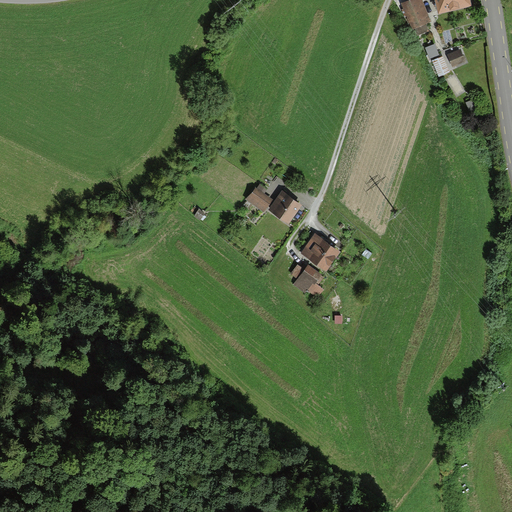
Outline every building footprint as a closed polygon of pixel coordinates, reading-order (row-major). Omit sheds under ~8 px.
[(431,21),(421,0),(409,0),(402,3),(412,29),(431,21)] [(434,0),(439,14),(472,6),(470,0),(434,0)] [(429,31),(426,24),(415,29),(418,35),(429,31)] [(435,44),(425,48),(429,59),(439,55),(435,44)] [(461,49),(447,55),(453,67),(466,62),(461,49)] [(439,76),(450,72),(443,56),(432,60),(439,76)] [(474,99),(464,102),(468,113),(478,110),(474,99)] [(260,183),(257,187),(265,193),(268,189),(260,183)] [(246,199),(263,212),(273,199),(265,193),(257,187),(256,186),(246,199)] [(283,191),(269,210),(289,224),(303,205),(283,191)] [(194,216),(200,220),(206,213),(199,208),(194,216)] [(315,233),(301,253),(326,271),(340,252),(315,233)] [(324,277),(308,265),(304,269),(298,264),(290,274),(297,280),(293,285),(304,294),(307,290),(318,298),(324,290),(318,285),(324,277)]
